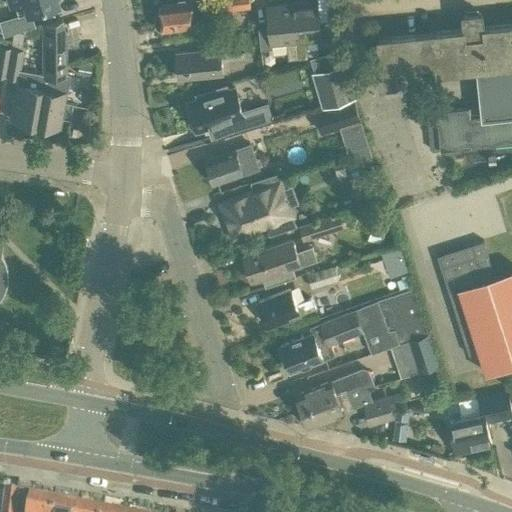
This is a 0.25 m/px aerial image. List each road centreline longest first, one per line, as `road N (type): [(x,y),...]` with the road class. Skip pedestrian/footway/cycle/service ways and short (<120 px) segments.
road 1 (secondary): [(460,511),(426,489),(85,402)]
road 2 (secondary): [(78,456),(365,511)]
road 3 (residential): [(226,402),(170,211),(120,183)]
road 4 (residential): [(85,402),(120,183)]
road 5 (residential): [(120,183),(115,0)]
road 6 (residential): [(120,183),(0,160)]
